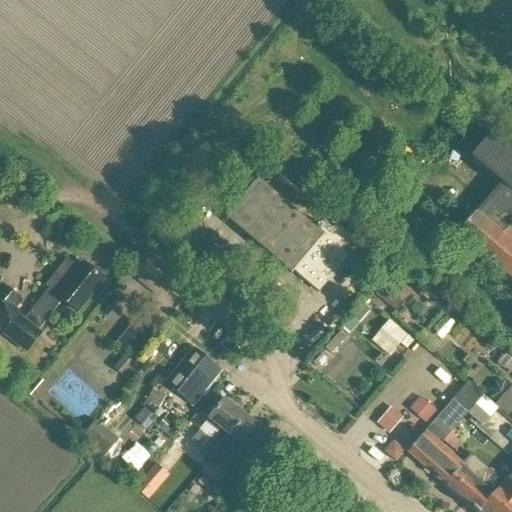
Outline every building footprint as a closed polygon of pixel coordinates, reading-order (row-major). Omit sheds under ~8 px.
[(511,281),(511,233),(509,231),(508,234),(501,228),(511,214),(511,152),(492,136),(472,160),(503,186),(477,217),(475,215),(458,236),(511,281)] [(360,246),(277,174),(266,187),(258,181),(225,220),(291,276),(294,273),(319,295),(360,246)] [(38,333),(63,303),(77,315),(104,282),(84,265),(59,296),(50,290),(24,322),(13,314),(22,303),(3,288),(0,291),(0,326),(3,334),(27,354),(41,336),(38,333)] [(379,297),(395,313),(410,298),(393,282),(379,297)] [(348,336),(369,313),(364,308),(343,331),(348,336)] [(374,340),(395,358),(414,336),(393,318),(374,340)] [(136,360),(153,340),(133,324),(116,345),(136,360)] [(331,355),(344,341),(339,336),(326,351),(331,355)] [(192,407),(221,374),(193,352),(166,384),(192,407)] [(317,369),(328,358),(324,354),(313,366),(317,369)] [(121,376),(131,364),(125,360),(115,372),(121,376)] [(28,397),(35,403),(48,389),(42,382),(28,397)] [(448,437),(482,398),(468,386),(434,425),(408,454),(473,511),(475,508),(476,509),(497,483),(491,478),(494,475),(471,455),(462,465),(440,446),(447,437),(448,437)] [(511,421),(511,389),(496,407),(511,421)] [(426,424),(435,413),(420,400),(410,411),(426,424)] [(221,431),(204,452),(213,459),(246,418),(225,401),(209,421),(221,431)] [(377,425),(389,435),(403,419),(391,409),(377,425)] [(143,414),(135,423),(166,447),(173,437),(143,414)] [(246,418),(213,459),(222,467),(239,445),(251,455),(267,435),(246,418)] [(103,460),(117,442),(94,423),(80,441),(103,460)] [(511,495),(511,475),(502,487),(511,495)] [(511,511),(511,495),(502,487),(497,483),(476,509),(475,508),(473,511),(511,511)] [(311,511),(334,511),(322,501),(311,511)]
